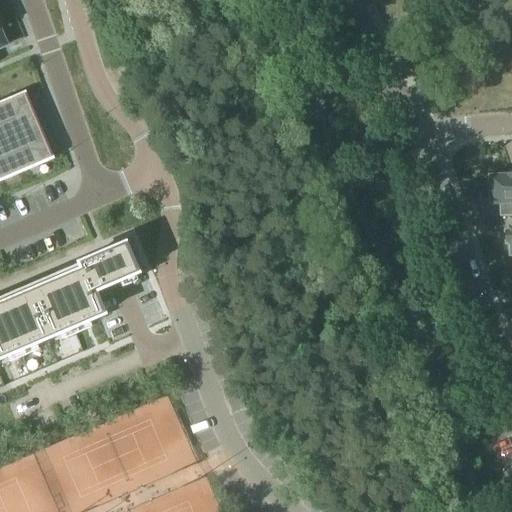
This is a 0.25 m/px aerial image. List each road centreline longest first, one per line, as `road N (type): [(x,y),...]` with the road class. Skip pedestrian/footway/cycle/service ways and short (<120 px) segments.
road 1 (residential): [(511,391),(412,127)]
road 2 (track): [(99,84),(296,0)]
road 3 (residential): [(154,171),(137,130),(99,84),(75,0)]
road 4 (residential): [(33,0),(88,165)]
road 5 (residential): [(412,127),(348,0)]
